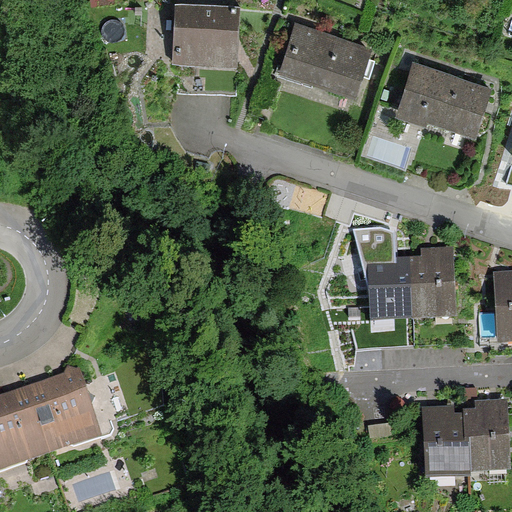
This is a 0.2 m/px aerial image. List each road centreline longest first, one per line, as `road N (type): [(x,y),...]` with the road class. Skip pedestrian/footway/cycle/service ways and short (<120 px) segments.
road 1 (residential): [(197,126),(511,229)]
road 2 (residential): [(0,343),(41,311),(48,274),(35,244),(0,224)]
road 3 (residential): [(511,373),(379,380)]
